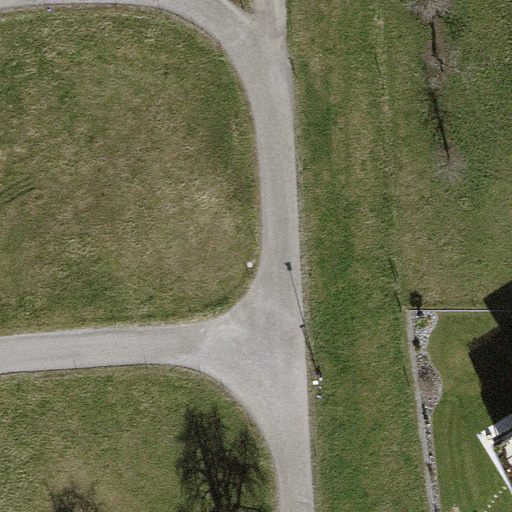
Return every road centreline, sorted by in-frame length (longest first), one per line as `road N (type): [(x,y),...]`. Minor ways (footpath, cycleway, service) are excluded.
road 1 (unknown): [(270,0),(298,511)]
road 2 (unknown): [(0,360),(288,342)]
road 3 (unknown): [(277,122),(235,36),(183,0)]
